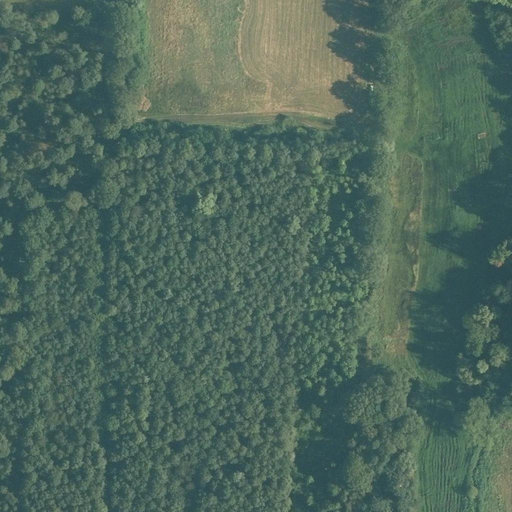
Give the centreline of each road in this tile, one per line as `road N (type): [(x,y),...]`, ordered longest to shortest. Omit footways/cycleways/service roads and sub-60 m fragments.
road 1 (track): [(121,0),(123,119),(105,205),(109,511)]
road 2 (track): [(0,381),(10,373),(19,226),(31,211),(105,205)]
road 3 (track): [(0,131),(122,75)]
